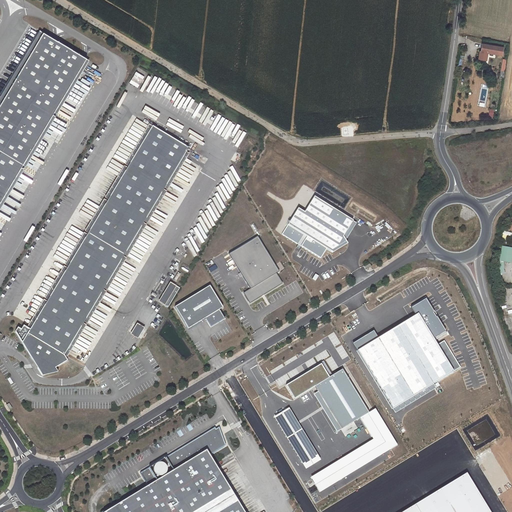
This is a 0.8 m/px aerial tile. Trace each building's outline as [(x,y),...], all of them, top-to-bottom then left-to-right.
[(0,201),(86,58),(44,33),(0,105),(0,201)] [(481,51),(502,55),(503,47),(482,44),(481,51)] [(152,125),(51,295),(30,329),(23,326),(21,330),(18,327),(15,332),(32,361),(37,368),(42,376),(58,372),(55,368),(58,367),(67,361),(66,359),(64,355),(147,219),(167,186),(190,148),(152,125)] [(354,220),(315,196),(305,211),(299,207),(282,235),(321,258),(327,249),(333,253),(349,243),(344,236),(354,220)] [(258,236),(230,254),(251,288),(244,292),(250,302),(283,282),(277,272),(279,271),(258,236)] [(511,263),(511,257),(511,247),(502,246),(499,261),(503,262),(511,263)] [(179,289),(171,285),(160,303),(168,308),(179,289)] [(222,307),(209,286),(174,306),(188,328),(205,318),(211,328),(224,319),(218,309),(222,307)] [(375,332),(356,343),(396,410),(433,387),(431,383),(461,365),(444,338),(439,341),(437,338),(447,332),(427,299),(412,307),(417,315),(378,338),(375,332)] [(131,335),(138,339),(144,329),(138,325),(131,335)] [(323,362),(287,384),(294,397),(316,384),(319,390),(315,393),(338,431),(360,417),(370,412),(344,367),(331,375),(323,362)] [(290,407),(275,415),(307,468),(321,459),(290,407)] [(370,412),(360,417),(373,439),(312,476),(321,492),(398,445),(376,408),(370,412)] [(243,511),(209,456),(226,446),(222,436),(220,437),(214,428),(165,458),(173,471),(156,481),(148,468),(140,473),(148,486),(106,511),(243,511)] [(160,476),(162,476),(164,475),(166,473),(166,471),(167,469),(166,467),(165,465),(163,464),(161,463),(159,463),(157,463),(155,464),(154,466),(153,468),(153,470),(153,472),(155,474),(156,475),(158,476),(160,476)]
